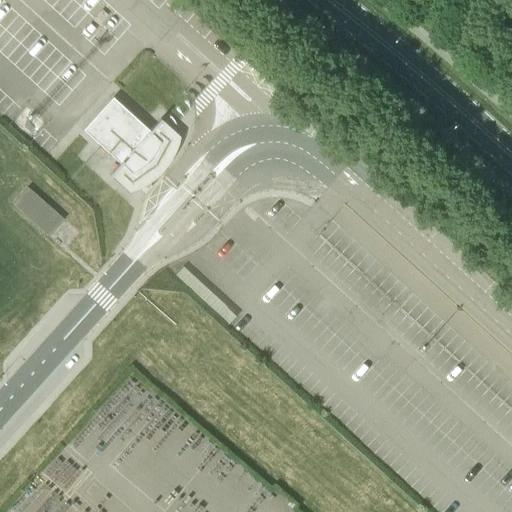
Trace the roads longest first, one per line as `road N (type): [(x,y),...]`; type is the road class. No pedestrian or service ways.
road 1 (unclassified): [(375,205),(343,164),(276,138),(244,136),(208,151),(174,184),(71,331),(196,208)]
road 2 (tertiary): [(511,156),(330,0)]
road 3 (unclassified): [(196,208),(246,165),(286,160),(329,175),(375,205)]
road 4 (unclassified): [(375,205),(511,337)]
